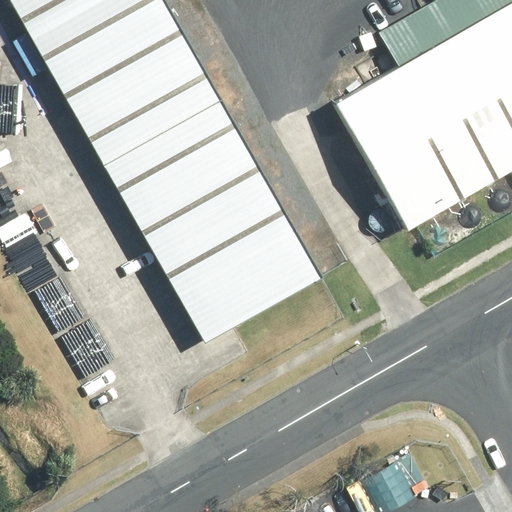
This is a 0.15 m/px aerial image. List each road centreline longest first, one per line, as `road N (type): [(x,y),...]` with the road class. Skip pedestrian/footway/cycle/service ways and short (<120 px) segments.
road 1 (unknown): [(455,330),(346,227),(307,165),(262,77),(258,52),(263,24),(281,0)]
road 2 (tertiary): [(455,330),(137,511)]
